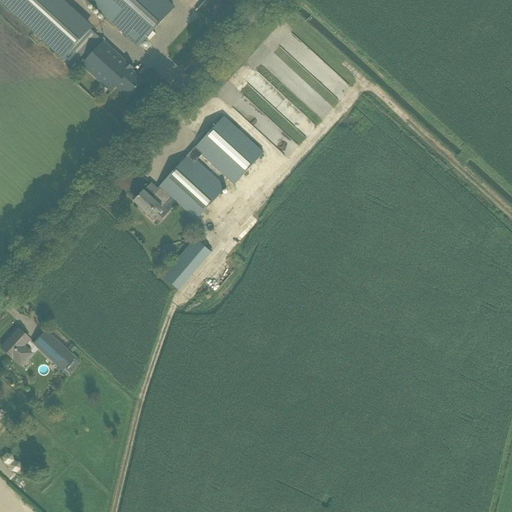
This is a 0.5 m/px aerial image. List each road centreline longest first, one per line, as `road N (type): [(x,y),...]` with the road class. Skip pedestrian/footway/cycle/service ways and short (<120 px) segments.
road 1 (tertiary): [(0,291),(266,0)]
road 2 (track): [(273,0),(511,215)]
